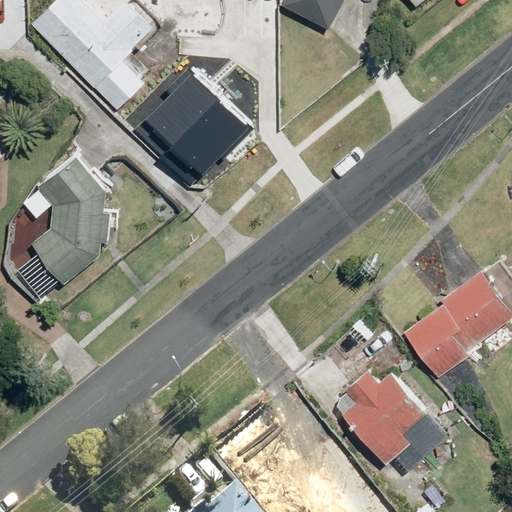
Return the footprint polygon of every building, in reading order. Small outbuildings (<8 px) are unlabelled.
[(88,0),(54,0),(33,23),(119,108),(147,80),(124,58),(158,24),(132,0),(123,0),(107,17),(88,0)] [(286,0),(285,2),(330,28),(345,0),(286,0)] [(254,127),(191,66),(169,89),(173,93),(139,129),(198,185),(254,127)] [(106,210),(108,188),(79,151),(39,183),(55,205),(53,225),(34,242),(66,282),(102,253),(103,240),(110,240),(113,211),(106,210)] [(444,298),(405,328),(440,374),(471,350),(469,347),(511,313),(511,301),(482,263),(442,295),(444,298)] [(358,398),(343,411),(387,460),(412,438),(404,429),(427,408),(391,368),(380,378),(369,366),(347,385),(358,398)] [(372,489),(327,431),(310,445),(332,472),(296,501),(286,490),(261,509),(263,511),(370,511),(371,511),(361,498),(372,489)] [(209,502),(196,511),(249,511),(231,491),(213,506),(209,502)]
